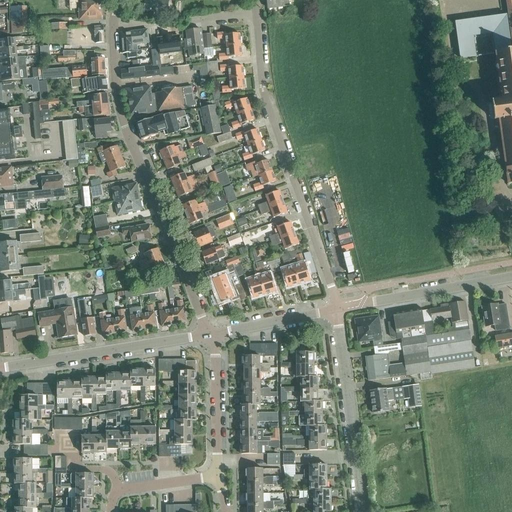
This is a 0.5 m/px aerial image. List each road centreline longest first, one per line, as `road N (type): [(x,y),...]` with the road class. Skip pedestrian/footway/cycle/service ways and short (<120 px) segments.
road 1 (residential): [(210,336),(114,98),(112,27)]
road 2 (residential): [(255,14),(261,69),(334,309)]
road 3 (tertiary): [(0,367),(210,336)]
road 4 (residential): [(363,511),(334,309)]
road 5 (tertiary): [(334,309),(511,277)]
road 6 (residential): [(112,27),(255,14)]
road 7 (residential): [(216,477),(210,336)]
road 8 (tertiary): [(210,336),(334,309)]
road 9 (residential): [(112,511),(115,491),(216,477)]
